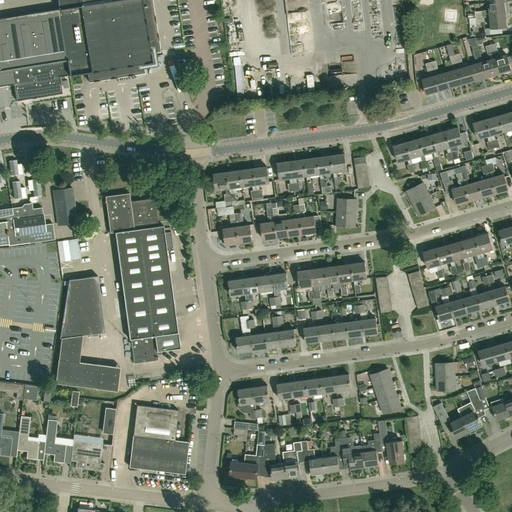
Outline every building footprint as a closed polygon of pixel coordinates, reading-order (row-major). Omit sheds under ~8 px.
[(57,0),(70,74),(78,73),(81,73),(83,84),(137,74),(135,63),(152,60),(142,0),(57,0)] [(476,16),(506,13),(505,1),(489,3),(489,9),(475,11),(476,16)] [(0,85),(14,83),(60,76),(68,74),(70,74),(59,8),(0,17),(0,85)] [(508,26),(506,13),(476,16),(476,17),(469,18),(470,25),(477,24),(476,22),(485,21),(484,16),(490,15),(490,20),(491,27),(508,26)] [(500,56),(496,43),(491,44),(499,73),(511,70),(506,54),(500,56)] [(487,77),(499,73),(491,44),(485,46),(490,59),(483,61),(487,77)] [(483,61),(481,56),(479,48),(473,49),(477,62),(471,64),(475,80),(487,77),(483,61)] [(463,84),(475,80),(471,64),(459,68),(463,84)] [(451,87),(463,84),(459,68),(446,72),(451,87)] [(439,91),(451,87),(446,72),(434,75),(439,91)] [(427,95),(439,91),(434,75),(422,79),(427,95)] [(17,100),(62,92),(60,76),(14,83),(17,100)] [(499,116),(503,131),(511,128),(511,112),(499,116)] [(487,119),(491,135),(494,134),(503,131),(499,116),(487,119)] [(487,136),(491,135),(487,119),(474,123),(478,138),(487,136)] [(445,131),(449,146),(463,143),(458,127),(445,131)] [(432,135),(437,150),(438,156),(440,163),(441,163),(446,162),(442,150),(438,152),(437,150),(446,147),(448,153),(446,153),(448,161),(449,161),(450,164),(455,163),(454,159),(453,160),(451,152),(449,146),(445,131),(432,135)] [(432,135),(419,139),(424,154),(433,151),(437,150),(432,135)] [(424,154),(419,139),(407,142),(411,157),(420,155),(422,161),(420,161),(422,169),(423,171),(428,170),(427,167),(428,167),(424,154)] [(405,159),(411,157),(407,142),(394,146),(398,161),(405,159)] [(455,151),(451,152),(453,160),(454,159),(459,158),(457,150),(455,151)] [(332,155),(334,171),(337,171),(346,170),(348,170),(345,153),(332,155)] [(318,157),(321,173),(324,173),(333,172),(334,171),(332,155),(318,157)] [(16,156),(6,158),(9,177),(20,176),(16,156)] [(311,180),(311,175),(320,173),(321,173),(318,157),(305,159),(307,175),(310,194),(315,194),(314,188),(313,180),(311,180)] [(296,177),(307,175),(305,159),(292,161),(294,177),(296,177)] [(280,179),(294,177),(292,161),(278,163),(280,179)] [(460,167),(464,180),(467,179),(469,178),(465,165),(460,167)] [(254,168),(256,184),(260,184),(269,182),(267,166),(254,168)] [(252,185),(256,184),(254,168),(240,170),(243,186),(252,185)] [(234,193),(233,187),(243,186),(240,170),(228,171),(232,201),(237,200),(236,192),(234,193)] [(232,201),(228,171),(214,173),(216,190),(226,188),(226,194),(224,194),(225,202),(232,201)] [(443,183),(450,181),(447,171),(440,173),(443,183)] [(491,177),(495,193),(508,189),(504,174),(494,176),(491,177)] [(495,193),(491,177),(487,178),(478,181),(482,195),(494,192),(495,193)] [(324,178),(321,179),(323,193),(332,192),(331,185),(327,186),(326,178),(324,178)] [(359,188),(370,186),(369,180),(358,182),(359,188)] [(37,181),(25,183),(28,201),(40,199),(37,181)] [(465,185),(469,199),(482,195),(478,181),(469,184),(465,185)] [(413,203),(430,194),(424,182),(407,190),(413,203)] [(21,184),(10,186),(13,204),(24,202),(21,184)] [(469,200),(469,199),(465,185),(460,186),(453,188),(457,204),(469,200)] [(58,225),(77,222),(72,187),(54,190),(58,225)] [(110,228),(111,232),(115,231),(130,339),(131,338),(134,363),(158,359),(157,350),(165,349),(180,347),(179,337),(178,332),(176,316),(170,271),(167,249),(173,248),(171,232),(165,233),(164,225),(135,229),(134,225),(130,193),(106,196),(106,200),(107,207),(110,223),(110,228)] [(419,215),(436,207),(430,194),(413,203),(419,215)] [(357,213),(357,199),(339,198),(338,212),(357,213)] [(0,244),(8,243),(8,245),(30,242),(53,239),(51,224),(45,225),(42,206),(34,208),(33,203),(25,204),(22,207),(12,208),(12,214),(1,217),(0,217),(0,244)] [(245,214),(252,213),(251,203),(244,204),(245,214)] [(303,232),(303,234),(306,234),(306,235),(313,235),(313,233),(317,232),(315,216),(304,217),(304,212),(306,211),(304,203),(300,204),(303,232)] [(303,232),(300,204),(299,204),(293,205),(294,213),(296,213),(297,218),(288,219),(290,234),(303,232)] [(12,214),(12,208),(0,209),(1,217),(12,214)] [(356,226),(357,213),(338,212),(337,225),(356,226)] [(278,221),(275,221),(277,236),(290,234),(288,219),(278,221)] [(277,236),(275,221),(270,222),(261,223),(264,239),(278,237),(277,236)] [(240,242),(253,241),(251,224),(237,226),(240,242)] [(511,225),(499,230),(504,245),(511,243),(511,244),(511,225)] [(226,244),(240,242),(237,226),(224,228),(225,235),(223,236),(222,237),(223,242),(224,243),(226,243),(226,244)] [(476,237),(475,238),(480,252),(484,251),(493,248),(489,233),(486,233),(485,232),(478,234),(478,236),(475,236),(476,237)] [(480,252),(475,238),(463,241),(467,256),(476,253),(480,252)] [(66,261),(80,259),(77,239),(67,240),(69,256),(65,256),(66,261)] [(450,245),(454,260),(463,257),(467,256),(463,241),(450,245)] [(437,248),(441,263),(450,261),(454,260),(450,245),(437,249),(437,248)] [(441,264),(441,263),(437,248),(424,252),(428,267),(437,265),(441,264)] [(351,265),(354,280),(357,279),(367,278),(365,261),(351,263),(351,265)] [(339,266),(341,281),(344,281),(353,280),(354,280),(351,265),(339,266)] [(331,283),(340,281),(341,281),(339,266),(325,268),(327,283),(329,297),(334,296),(333,288),(331,288),(331,283)] [(316,298),(321,298),(320,291),(321,290),(321,284),(327,283),(325,268),(312,270),(315,291),(316,298)] [(310,286),(314,285),(312,270),(311,269),(298,271),(300,287),(310,286)] [(410,279),(422,276),(420,270),(408,273),(410,279)] [(272,274),(274,289),(275,297),(280,296),(282,296),(281,289),(289,287),(287,272),(272,274)] [(260,291),(274,289),(272,274),(258,276),(260,291)] [(115,392),(119,368),(78,361),(82,334),(105,332),(98,275),(69,278),(53,382),(115,392)] [(248,308),(253,308),(252,300),(254,300),(253,292),(260,291),(258,276),(244,278),(246,293),(247,300),(248,308)] [(412,285),(423,282),(422,276),(410,279),(412,285)] [(245,293),(246,293),(244,278),(229,280),(231,295),(245,293)] [(413,291),(425,287),(423,282),(412,285),(413,291)] [(506,285),(497,288),(492,289),(496,304),(510,300),(506,285)] [(415,296),(427,293),(425,287),(413,291),(415,296)] [(482,308),(496,304),(492,289),(491,289),(478,293),(482,308)] [(417,302),(428,299),(427,293),(415,296),(417,302)] [(468,312),(482,308),(478,293),(464,297),(468,312)] [(454,316),(468,312),(464,297),(450,301),(454,316)] [(419,308),(430,305),(428,299),(417,302),(419,308)] [(440,320),(454,316),(450,301),(436,305),(440,320)] [(299,320),(306,319),(304,309),(298,310),(299,320)] [(239,352),(253,350),(251,335),(251,327),(250,320),(249,315),(241,316),(244,336),(237,337),(239,352)] [(361,319),(359,320),(362,335),(378,332),(376,317),(367,319),(361,319)] [(348,337),(362,335),(359,320),(346,322),(348,337)] [(334,339),(348,337),(346,322),(332,323),(334,339)] [(320,341),(334,339),(332,323),(318,325),(320,341)] [(306,343),(320,341),(318,325),(304,327),(306,343)] [(282,346),(296,344),(294,329),(280,331),(282,346)] [(266,333),(268,348),(282,346),(280,331),(266,333)] [(253,350),(268,348),(266,333),(251,335),(253,350)] [(497,360),(511,356),(507,342),(493,346),(497,360)] [(483,364),(497,360),(493,346),(479,350),(483,364)] [(473,357),(465,359),(467,367),(475,365),(473,357)] [(437,376),(455,375),(455,361),(436,362),(437,376)] [(375,387),(393,381),(389,368),(370,374),(375,387)] [(337,391),(352,389),(349,374),(335,376),(337,391)] [(437,389),(456,389),(455,375),(437,376),(437,389)] [(323,393),(337,391),(335,376),(321,377),(323,393)] [(308,395),(323,393),(321,377),(306,379),(308,395)] [(294,396),(308,395),(306,379),(292,381),(294,396)] [(0,381),(0,390),(12,392),(13,383),(0,381)] [(280,398),(294,396),(292,381),(278,383),(280,398)] [(379,400),(397,394),(393,381),(375,387),(379,400)] [(360,391),(367,389),(365,383),(358,385),(360,391)] [(23,399),(25,385),(25,384),(18,384),(17,392),(16,399),(23,399)] [(25,385),(23,399),(36,400),(38,386),(25,385)] [(255,402),(270,400),(268,385),(253,387),(255,402)] [(480,399),(486,397),(481,385),(476,387),(480,399)] [(50,403),(52,388),(45,387),(43,402),(50,403)] [(256,409),(255,402),(253,387),(239,389),(241,403),(238,404),(239,407),(239,408),(239,409),(240,410),(241,411),(242,412),(243,412),(244,412),(244,413),(245,413),(246,413),(247,413),(251,412),(252,418),(257,417),(256,409)] [(480,399),(476,387),(473,389),(467,391),(469,396),(471,401),(474,408),(475,408),(482,405),(480,399)] [(77,406),(79,391),(72,390),(70,406),(77,406)] [(396,415),(394,409),(401,407),(397,394),(379,400),(383,413),(385,412),(387,418),(396,415)] [(504,401),(503,397),(491,401),(497,419),(509,415),(505,401),(504,401)] [(458,408),(458,409),(461,416),(462,416),(470,433),(476,430),(475,428),(483,424),(478,416),(476,417),(473,411),(476,410),(475,408),(474,408),(471,401),(458,408)] [(442,424),(450,420),(441,402),(434,406),(442,424)] [(297,418),(295,404),(290,405),(291,413),(279,415),(280,425),(292,423),(291,417),(297,416),(297,418)] [(184,474),(189,442),(174,440),(178,410),(137,405),(130,467),(184,474)] [(102,433),(113,434),(116,408),(105,407),(102,433)] [(0,412),(0,447),(1,447),(0,451),(0,454),(10,456),(12,437),(1,436),(4,413),(0,412)] [(38,440),(28,439),(30,416),(21,415),(17,449),(27,451),(26,457),(43,459),(46,435),(39,434),(38,440)] [(465,435),(470,433),(462,416),(461,416),(451,421),(454,428),(452,429),(456,438),(464,434),(465,435)] [(64,462),(66,444),(55,443),(58,420),(48,419),(46,435),(43,459),(44,452),(54,454),(53,461),(64,462)] [(380,433),(382,451),(383,451),(389,450),(391,463),(404,461),(404,459),(405,459),(404,454),(403,454),(402,446),(402,445),(403,445),(403,441),(401,441),(401,440),(388,442),(386,432),(385,420),(378,421),(380,433)] [(235,421),(234,427),(248,429),(257,430),(258,423),(235,421)] [(248,429),(234,427),(234,434),(247,436),(248,429)] [(365,467),(379,465),(377,452),(382,451),(380,433),(374,434),(375,440),(370,441),(371,450),(363,452),(365,467)] [(326,472),(324,457),(315,458),(314,449),(312,449),(311,441),(311,439),(308,437),(306,437),(306,440),(301,441),(302,451),(304,461),(310,461),(312,474),(326,472)] [(341,438),(344,456),(345,469),(351,468),(351,469),(365,467),(363,452),(362,445),(353,446),(353,444),(347,445),(347,437),(341,438)] [(326,472),(340,470),(338,457),(344,456),(341,438),(335,439),(336,446),(331,447),(332,456),(324,457),(326,472)] [(100,467),(102,444),(73,440),(70,460),(85,462),(85,465),(100,467)] [(283,453),(287,477),(301,475),(306,474),(301,441),(296,442),(298,451),(283,453)] [(287,477),(284,463),(277,464),(274,443),(265,445),(265,449),(265,461),(265,467),(271,467),(272,476),(272,479),(287,477)] [(265,449),(265,445),(257,444),(256,455),(246,454),(245,462),(244,477),(257,478),(258,467),(265,467),(265,461),(265,449)] [(244,477),(245,462),(231,461),(230,475),(244,477)]
